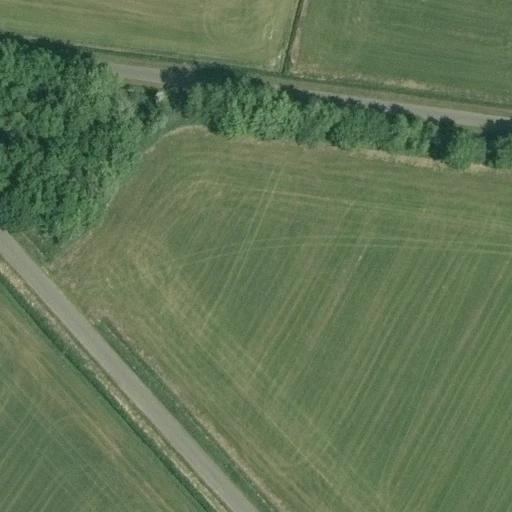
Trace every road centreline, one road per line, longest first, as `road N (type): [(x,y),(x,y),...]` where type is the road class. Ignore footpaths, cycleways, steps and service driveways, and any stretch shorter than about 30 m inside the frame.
road 1 (unclassified): [(511,126),(0,56)]
road 2 (unclassified): [(245,511),(0,237)]
